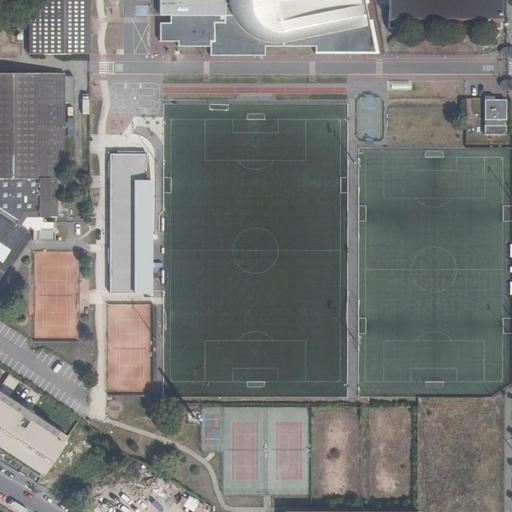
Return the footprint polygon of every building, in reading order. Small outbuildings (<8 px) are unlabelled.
[(30,0),(31,53),(89,52),(89,0),(30,0)] [(159,0),(160,40),(177,41),(178,45),(211,45),(211,53),(265,52),(265,45),(315,45),(315,51),(376,50),(373,17),(370,18),(366,0),(159,0)] [(500,0),(388,0),(389,22),(403,22),(403,16),(418,16),(418,18),(431,18),(431,17),(441,17),(441,18),(451,18),(451,17),(460,16),(460,19),(473,19),(473,17),(487,17),(487,23),(500,23),(500,0)] [(0,56),(17,57),(17,44),(0,44),(0,56)] [(0,176),(58,176),(65,176),(65,101),(64,72),(0,72),(0,176)] [(507,95),(485,95),(485,130),(506,130),(507,95)] [(153,175),(138,175),(136,281),(136,289),(153,289),(153,293),(158,293),(158,284),(154,284),(154,264),(149,264),(149,258),(154,258),(154,243),(157,243),(158,222),(154,222),(155,179),(157,179),(158,171),(153,171),(153,175)] [(136,281),(138,175),(112,174),(111,280),(136,281)] [(58,176),(0,176),(0,281),(32,233),(33,241),(58,242),(60,219),(58,203),(58,176)] [(22,406),(32,389),(7,374),(0,385),(0,454),(41,479),(68,434),(22,406)] [(204,503),(199,511),(215,511),(217,510),(204,503)]
